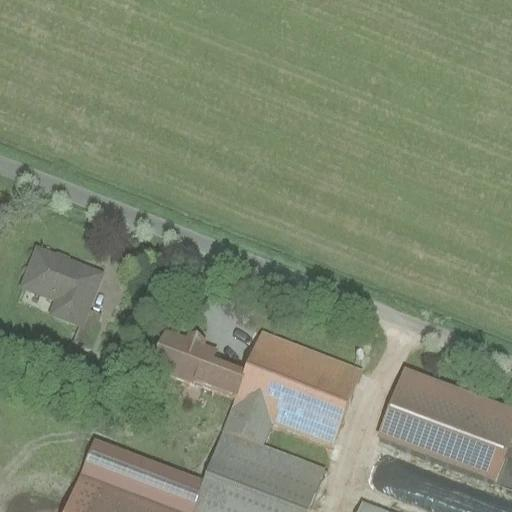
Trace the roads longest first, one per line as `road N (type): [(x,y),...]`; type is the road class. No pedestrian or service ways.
road 1 (tertiary): [(0,164),(511,367)]
road 2 (unknown): [(445,340),(385,478)]
